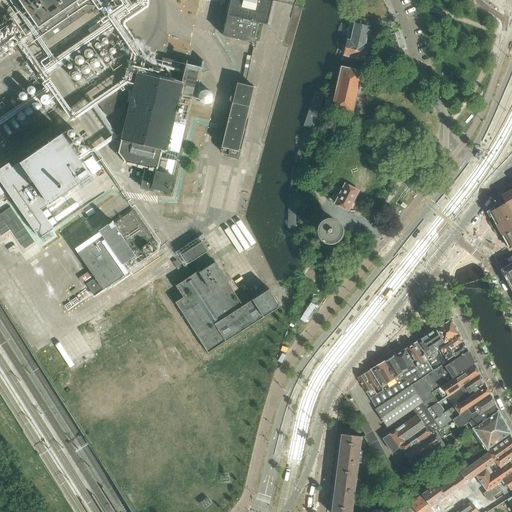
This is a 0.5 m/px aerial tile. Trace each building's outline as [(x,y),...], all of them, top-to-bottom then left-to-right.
[(7,23),(13,19),(0,0),(0,26),(7,22),(7,23)] [(20,0),(25,6),(23,7),(25,9),(26,8),(31,15),(30,16),(31,18),(33,17),(38,24),(36,26),(37,27),(39,26),(40,28),(44,25),(51,35),(96,4),(108,21),(132,5),(128,0),(20,0)] [(273,1),(272,0),(230,0),(222,35),(254,43),(259,22),(267,24),(273,1)] [(355,24),(351,42),(358,43),(364,45),(368,27),(355,24)] [(399,48),(395,33),(390,34),(389,31),(384,33),(390,51),(392,50),(399,48)] [(348,41),(345,55),(364,59),(367,45),(364,45),(358,43),(351,42),(348,41)] [(171,193),(200,67),(163,58),(159,70),(140,65),(138,73),(137,72),(137,74),(135,82),(134,84),(135,84),(133,92),(133,91),(132,93),(133,93),(131,101),(130,101),(130,103),(129,110),(128,110),(128,112),(126,120),(125,122),(126,122),(124,129),(124,128),(123,130),(124,130),(122,138),(121,138),(121,140),(118,148),(117,153),(125,163),(125,165),(144,170),(140,189),(151,191),(152,188),(171,193)] [(342,67),(332,108),(352,113),(361,72),(342,67)] [(226,155),(235,157),(234,158),(240,160),(242,151),(240,151),(253,100),(252,100),(255,87),(248,86),(248,85),(238,83),(238,84),(235,96),(232,95),(230,103),(234,103),(223,150),(222,150),(222,151),(223,151),(223,152),(223,153),(224,154),(225,154),(226,155)] [(326,93),(318,90),(305,127),(313,130),(326,93)] [(118,91),(99,104),(107,116),(126,103),(118,91)] [(61,133),(0,175),(0,182),(38,238),(53,228),(40,209),(90,175),(61,133)] [(294,166),(302,168),(309,140),(302,137),(294,166)] [(333,168),(332,173),(333,177),(334,181),(335,186),(338,189),(341,192),(340,194),(338,193),(335,199),(337,200),(335,203),(348,210),(350,207),(352,208),(353,206),(354,205),(355,202),(353,202),(353,201),(353,200),(354,199),(359,200),(363,200),(368,198),(372,196),(376,194),(380,190),(382,187),(385,182),(386,178),(386,173),(386,168),(384,163),(382,159),(379,155),(375,151),(371,149),(367,147),(362,146),(357,146),(352,147),(347,149),(343,151),(339,155),(336,159),(334,163),(333,168)] [(301,173),(294,172),(292,192),(298,192),(301,173)] [(488,212),(490,214),(496,226),(494,228),(493,229),(493,230),(494,232),(495,233),(496,234),(497,235),(498,236),(501,234),(509,248),(511,246),(511,213),(511,212),(511,211),(511,188),(503,194),(502,197),(505,203),(490,211),(488,212)] [(298,194),(290,194),(288,229),(296,229),(298,194)] [(25,249),(35,242),(11,207),(0,214),(0,234),(1,236),(11,229),(25,249)] [(141,263),(157,252),(148,239),(152,236),(132,207),(113,221),(112,222),(112,221),(74,248),(95,278),(86,284),(94,296),(142,263),(141,263)] [(319,229),(319,230),(319,231),(319,232),(319,233),(319,234),(320,234),(320,235),(320,236),(321,236),(321,237),(322,237),(322,238),(323,238),(323,239),(324,239),(324,240),(325,240),(326,240),(327,241),(328,241),(329,241),(330,241),(331,241),(332,241),(333,241),(333,240),(334,240),(335,240),(336,239),(337,239),(337,238),(338,238),(338,237),(339,237),(339,236),(340,236),(340,235),(340,234),(341,233),(341,232),(341,231),(341,230),(341,229),(341,228),(341,227),(341,226),(340,226),(340,225),(340,224),(339,224),(339,223),(338,222),(338,221),(337,221),(336,221),(336,220),(335,220),(334,219),(333,219),(332,219),(331,219),(330,219),(330,218),(329,218),(329,219),(328,219),(327,219),(326,219),(325,219),(325,220),(324,220),(323,221),(322,221),(322,222),(321,222),(321,223),(320,224),(320,225),(319,225),(319,226),(319,227),(319,228),(319,229)] [(306,257),(297,231),(291,233),(299,259),(306,257)] [(182,314),(189,324),(188,324),(189,325),(196,335),(195,335),(196,337),(197,336),(203,346),(202,347),(203,348),(204,347),(207,353),(225,341),(225,342),(226,341),(231,337),(231,338),(232,337),(240,331),(241,332),(242,332),(242,331),(243,331),(243,330),(246,328),(246,329),(247,328),(248,327),(256,322),(257,321),(262,317),(263,318),(264,317),(263,317),(268,314),(269,314),(273,311),(274,311),(274,310),(277,308),(278,305),(276,302),(276,301),(275,301),(270,292),(269,290),(268,289),(267,290),(268,290),(263,293),(263,292),(262,293),(258,296),(257,297),(252,300),(252,299),(251,300),(248,303),(248,302),(247,303),(243,305),(242,306),(241,304),(237,298),(236,296),(234,293),(233,291),(232,291),(229,285),(227,282),(226,281),(226,280),(224,277),(224,276),(223,275),(221,272),(220,271),(218,268),(217,266),(215,263),(215,262),(214,261),(208,251),(201,240),(200,241),(201,242),(183,254),(189,263),(192,261),(198,271),(176,286),(183,296),(182,297),(183,297),(175,302),(182,313),(181,313),(182,314)] [(312,260),(303,274),(315,283),(325,268),(323,267),(312,260)] [(89,271),(79,278),(82,282),(92,275),(89,271)] [(451,318),(436,328),(445,343),(459,333),(451,318)] [(436,328),(427,334),(436,349),(445,343),(436,328)] [(451,348),(463,341),(459,333),(445,343),(436,349),(428,355),(432,359),(437,356),(436,355),(438,354),(437,352),(439,350),(445,363),(447,361),(456,355),(451,348)] [(427,334),(418,340),(425,350),(428,355),(436,349),(427,334)] [(418,340),(414,343),(421,353),(425,350),(418,340)] [(463,341),(451,348),(456,355),(466,348),(463,341)] [(414,343),(407,348),(418,366),(415,367),(422,378),(433,371),(427,361),(429,360),(424,353),(422,354),(421,353),(414,343)] [(422,378),(411,385),(419,398),(430,390),(431,392),(474,363),(466,348),(456,355),(447,361),(445,363),(433,371),(422,378)] [(370,398),(376,409),(411,385),(422,378),(415,367),(413,364),(409,357),(410,357),(408,354),(409,354),(405,349),(404,350),(393,356),(386,360),(376,366),(370,370),(379,385),(383,391),(379,393),(377,394),(370,398)] [(439,402),(436,396),(444,391),(448,395),(479,374),(474,363),(431,392),(438,403),(439,402)] [(370,370),(364,373),(373,388),(373,389),(376,387),(379,393),(383,391),(379,385),(370,370)] [(364,373),(357,377),(359,380),(366,392),(370,398),(377,394),(373,389),(373,388),(364,373)] [(438,403),(427,410),(435,421),(486,386),(479,374),(448,395),(439,402),(438,403)] [(390,433),(389,434),(388,435),(383,439),(392,452),(400,448),(409,460),(392,468),(364,416),(357,420),(366,435),(364,436),(364,437),(369,445),(371,450),(387,479),(389,478),(390,481),(415,469),(446,447),(436,431),(440,428),(435,421),(427,410),(438,403),(431,392),(430,390),(419,398),(411,385),(376,409),(386,426),(412,409),(417,415),(403,424),(396,429),(390,433)] [(462,413),(490,393),(486,386),(435,421),(440,428),(452,420),(462,413)] [(462,413),(452,420),(459,429),(468,422),(495,404),(490,393),(462,413)] [(495,404),(468,422),(471,426),(472,429),(498,411),(497,409),(495,404)] [(510,434),(510,433),(498,411),(472,429),(477,436),(487,451),(489,450),(488,449),(510,434)] [(342,434),(337,474),(356,477),(361,436),(342,434)] [(422,494),(409,503),(408,504),(397,511),(434,511),(435,511),(431,507),(446,496),(446,497),(456,489),(457,490),(467,482),(471,479),(480,493),(485,489),(476,476),(489,466),(496,461),(498,465),(511,454),(511,437),(511,435),(488,451),(488,452),(460,472),(450,480),(440,487),(437,482),(422,494)] [(489,466),(476,476),(485,489),(485,490),(487,491),(487,492),(511,472),(511,454),(498,465),(500,468),(493,472),(489,466)] [(487,491),(483,493),(488,501),(491,501),(495,498),(494,496),(501,490),(504,495),(511,489),(511,472),(487,492),(487,491)] [(337,474),(332,511),(351,511),(356,477),(337,474)] [(478,511),(472,502),(457,511),(478,511)]
